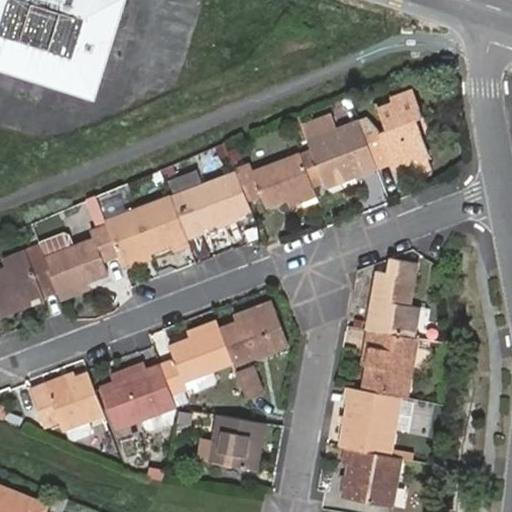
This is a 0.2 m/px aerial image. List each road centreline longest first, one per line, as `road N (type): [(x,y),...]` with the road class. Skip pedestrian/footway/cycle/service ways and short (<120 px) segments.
road 1 (residential): [(310,255),(0,373)]
road 2 (residential): [(310,255),(328,299),(291,511)]
road 3 (residential): [(501,194),(310,255)]
road 4 (residential): [(494,30),(485,87),(501,194)]
